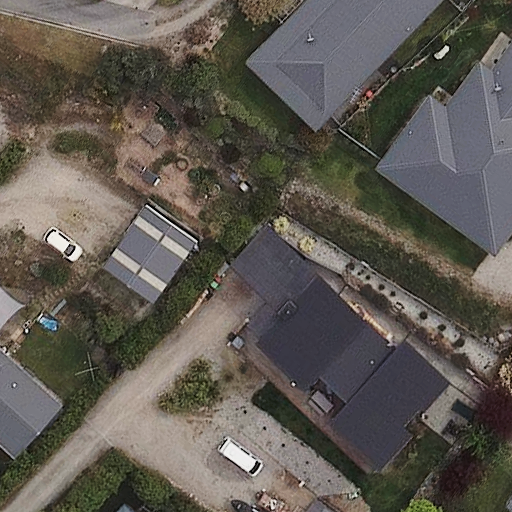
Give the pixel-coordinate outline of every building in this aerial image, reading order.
[(304,0),(249,59),(323,127),(440,0),(304,0)] [(447,49),(369,172),(497,253),(511,229),(511,32),(486,74),(447,49)] [(145,206),(104,264),(155,300),(197,242),(145,206)] [(320,266),(252,339),(379,458),(448,385),(320,266)] [(0,349),(0,447),(13,459),(61,403),(0,349)] [(140,511),(129,501),(119,511),(140,511)]
